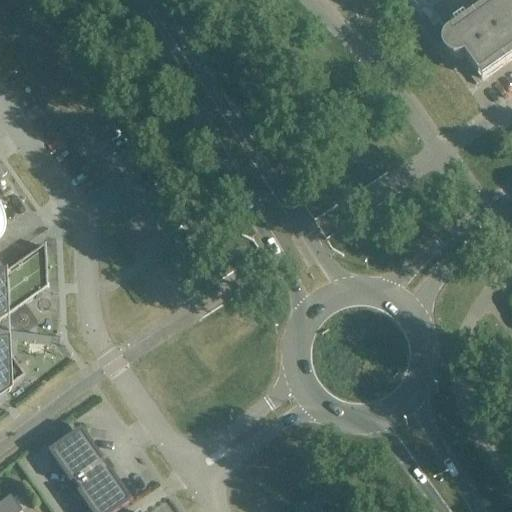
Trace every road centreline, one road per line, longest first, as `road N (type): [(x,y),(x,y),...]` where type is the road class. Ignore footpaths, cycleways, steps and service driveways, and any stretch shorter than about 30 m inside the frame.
road 1 (residential): [(179,457),(94,326),(80,214),(0,102)]
road 2 (secondary): [(158,24),(188,100),(306,318)]
road 3 (secondary): [(350,291),(210,86),(158,24)]
road 4 (residential): [(297,376),(179,457)]
road 5 (residential): [(201,486),(313,403)]
road 6 (secondary): [(481,511),(412,398)]
road 7 (residential): [(485,220),(441,239),(389,297)]
road 8 (residential): [(415,319),(485,220)]
